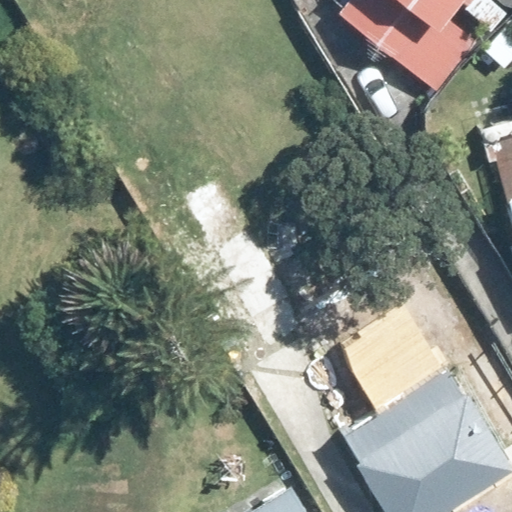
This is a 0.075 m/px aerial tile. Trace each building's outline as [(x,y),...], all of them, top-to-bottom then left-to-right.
[(322,0),(321,1),(427,82),(466,29),(433,5),(437,0),(322,0)] [(511,27),(499,15),(473,40),(494,61),(511,42),(511,27)] [(164,191),(145,202),(142,204),(222,334),(290,292),(210,162),(164,191)] [(145,202),(164,191),(156,176),(137,188),(145,202)] [(511,185),(492,191),(511,263),(511,185)] [(420,250),(382,273),(421,341),(458,319),(420,250)] [(325,422),(343,450),(338,453),(374,511),(419,511),(504,461),(454,381),(451,383),(434,354),(325,422)] [(291,511),(271,476),(207,511),(291,511)]
